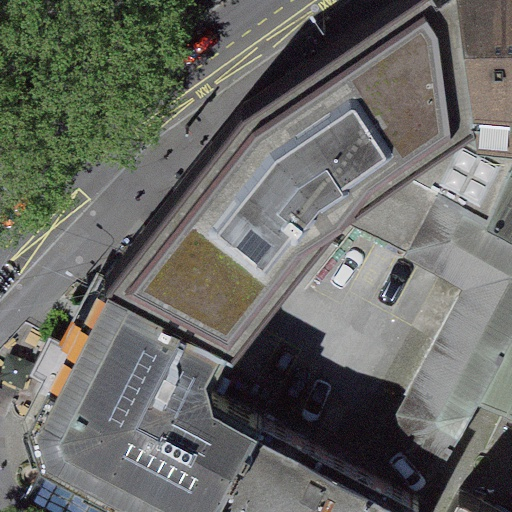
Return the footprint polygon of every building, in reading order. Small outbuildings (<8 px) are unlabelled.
[(158,208),(105,274),(225,337),(235,339),(268,296),(333,212),(409,251),(416,239),(438,200),(489,226),(511,170),(511,131),(479,123),(461,0),(401,0),(243,102),(158,208)] [(511,131),(511,0),(461,0),(479,123),(511,131)] [(511,238),(511,170),(489,226),(511,238)] [(475,398),(511,329),(511,238),(489,226),(438,200),(416,239),(478,273),(404,410),(413,446),(444,460),(475,398)] [(33,411),(204,383),(225,337),(105,274),(33,411)] [(511,329),(475,398),(511,414),(511,329)] [(156,511),(205,511),(261,411),(204,383),(33,411),(44,451),(156,511)] [(205,511),(412,511),(420,496),(261,411),(205,511)] [(508,511),(460,488),(446,511),(508,511)]
